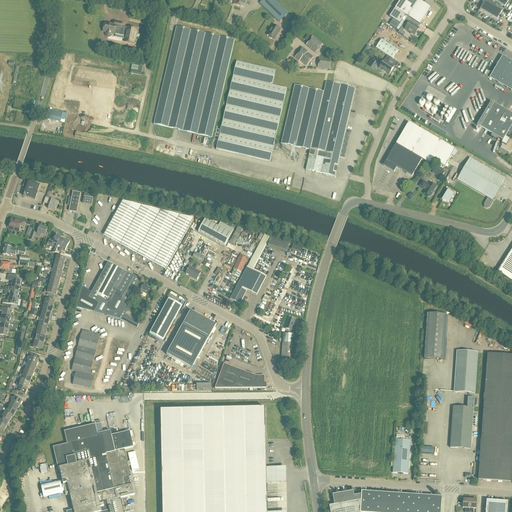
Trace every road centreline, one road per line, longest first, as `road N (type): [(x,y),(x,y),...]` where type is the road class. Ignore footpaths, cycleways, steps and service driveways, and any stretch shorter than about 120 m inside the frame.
road 1 (track): [(0,171),(189,202),(312,235),(414,278),(511,338)]
road 2 (unclassified): [(305,388),(280,385),(256,332),(80,236)]
road 3 (residential): [(332,75),(285,67),(215,23),(90,0)]
road 4 (residential): [(0,460),(46,364),(80,236)]
road 5 (unclassified): [(367,203),(369,161),(396,97),(455,8)]
road 6 (tertiary): [(4,207),(47,76),(48,0)]
road 7 (unclassified): [(511,493),(313,482)]
road 8 (track): [(511,297),(441,255),(342,214)]
road 9 (unknown): [(441,488),(451,326)]
road 10 (tertiary): [(367,203),(486,232),(501,228),(511,211)]
road 11 (tertiary): [(305,388),(308,325),(331,243)]
